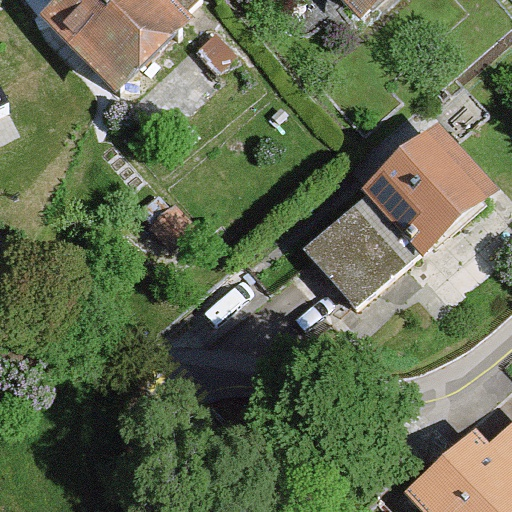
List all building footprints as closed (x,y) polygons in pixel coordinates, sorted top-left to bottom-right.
[(160,5),(155,0),(69,0),(38,30),(117,110),(192,38),(160,5)] [(398,0),(333,0),(361,32),(398,0)] [(0,112),(14,105),(0,78),(0,112)] [(499,208),(437,136),(361,202),(366,208),(416,266),(422,273),(499,208)] [(366,208),(307,260),(357,317),(416,266),(366,208)] [(175,211),(151,231),(173,258),(197,238),(175,211)] [(511,511),(511,435),(489,457),(473,439),(439,471),(402,505),(408,511),(511,511)]
